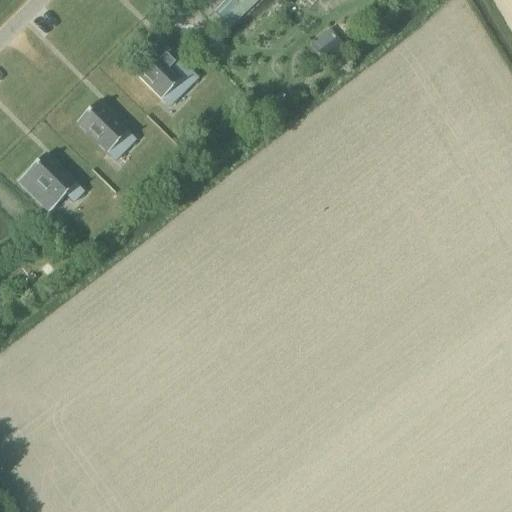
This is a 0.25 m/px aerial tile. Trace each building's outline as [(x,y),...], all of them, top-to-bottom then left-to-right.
[(203,0),(196,8),(214,25),(224,35),(245,14),(246,14),(259,0),(223,0),(223,1),(222,0),(203,0)] [(325,63),(344,49),(329,29),(310,43),(325,63)] [(130,70),(161,101),(177,86),(184,93),(197,80),(177,59),(172,64),(166,58),(171,53),(158,41),(130,70)] [(99,100),(76,124),(107,155),(117,145),(125,152),(136,141),(109,114),(111,112),(99,100)] [(45,155),(24,176),(55,208),(65,197),(72,204),(83,193),(45,155)]
